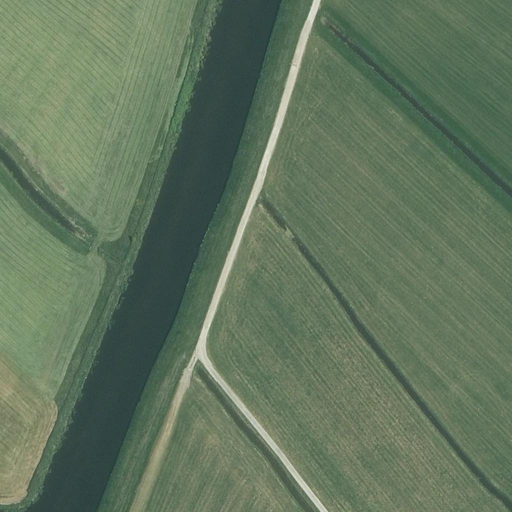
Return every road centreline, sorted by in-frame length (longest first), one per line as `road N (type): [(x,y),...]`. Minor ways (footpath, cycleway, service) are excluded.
road 1 (track): [(181,390),(316,0)]
road 2 (track): [(324,511),(213,372),(200,344)]
